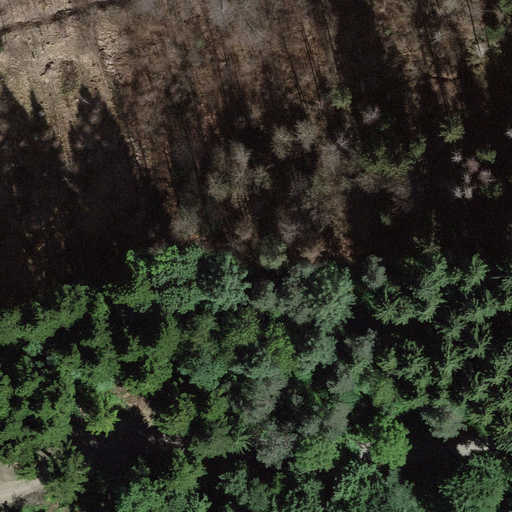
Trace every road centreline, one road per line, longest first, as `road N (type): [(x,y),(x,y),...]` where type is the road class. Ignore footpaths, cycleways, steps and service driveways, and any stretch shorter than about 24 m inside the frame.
road 1 (track): [(120,511),(150,446),(417,458),(511,443)]
road 2 (track): [(150,446),(68,465),(0,495)]
